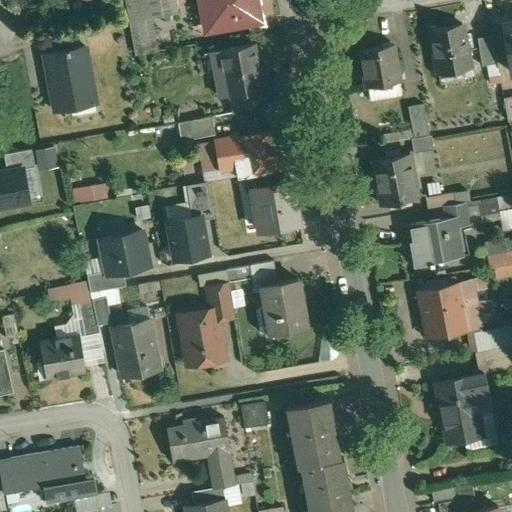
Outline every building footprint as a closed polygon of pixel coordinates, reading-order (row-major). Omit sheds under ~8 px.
[(176,0),(128,0),(139,53),(160,49),(153,15),(179,10),(176,0)] [(202,0),(203,2),(209,1),(214,27),(262,18),(258,0),(202,0)] [(511,20),(503,22),(511,71),(511,70),(511,20)] [(462,23),(431,29),(438,68),(451,66),(452,70),(472,66),(469,48),(467,48),(462,23)] [(71,27),(41,33),(44,45),(73,40),(71,27)] [(493,35),(477,38),(482,65),(498,62),(493,35)] [(255,42),(212,50),(221,96),(230,94),(260,89),(262,89),(260,77),(261,77),(255,42)] [(394,43),(361,49),(368,84),(380,82),(381,84),(401,80),(394,43)] [(85,45),(45,52),(55,109),(95,102),(85,45)] [(260,89),(230,94),(233,112),(263,106),(260,89)] [(511,94),(498,98),(504,120),(511,117),(511,94)] [(174,122),(178,139),(210,132),(207,115),(174,122)] [(271,130),(199,143),(205,172),(236,166),(238,176),(243,175),(278,168),(271,130)] [(432,134),(412,137),(414,152),(435,149),(432,134)] [(411,152),(374,158),(382,203),(403,199),(403,197),(418,195),(411,152)] [(25,161),(0,165),(0,205),(32,199),(25,161)] [(278,168),(243,175),(246,192),(252,191),(251,188),(280,182),(278,168)] [(280,182),(251,188),(252,191),(258,229),(299,222),(291,180),(280,182)] [(187,184),(191,216),(201,214),(202,219),(214,217),(208,181),(187,184)] [(103,197),(102,183),(69,186),(70,200),(103,197)] [(468,201),(444,205),(446,216),(457,214),(459,225),(472,223),(468,201)] [(167,220),(174,259),(208,253),(202,219),(201,214),(191,216),(167,220)] [(446,216),(411,223),(414,239),(410,240),(415,266),(431,263),(431,264),(435,263),(434,260),(464,254),(459,225),(457,214),(446,216)] [(142,229),(99,238),(106,270),(107,273),(123,270),(149,264),(142,229)] [(511,247),(492,251),(495,264),(511,261),(511,247)] [(252,263),(228,267),(230,280),(254,276),(252,263)] [(87,274),(91,291),(126,285),(123,270),(107,273),(106,270),(87,274)] [(299,277),(263,283),(267,305),(271,331),(272,332),(308,325),(304,304),(305,303),(303,293),(302,293),(299,277)] [(472,280),(419,290),(427,333),(479,323),(472,280)] [(229,281),(207,285),(211,307),(217,306),(218,317),(235,314),(229,281)] [(107,294),(93,297),(93,299),(99,323),(113,320),(107,294)] [(93,299),(80,302),(86,333),(100,330),(99,323),(93,299)] [(267,305),(263,306),(257,309),(261,330),(266,332),(271,331),(267,305)] [(211,307),(190,310),(192,321),(182,323),(189,363),(226,356),(218,317),(217,306),(211,307)] [(15,312),(2,315),(8,337),(19,335),(15,312)] [(152,317),(113,326),(123,374),(125,374),(124,370),(160,362),(161,366),(162,366),(152,317)] [(509,329),(473,336),(476,351),(480,350),(511,344),(509,329)] [(80,331),(41,338),(48,377),(87,370),(80,331)] [(511,344),(480,350),(482,364),(496,361),(497,369),(511,365),(511,344)] [(4,349),(0,349),(0,393),(14,391),(4,349)] [(485,371),(437,380),(448,441),(485,434),(480,408),(492,406),(485,371)] [(331,396),(287,405),(299,466),(302,466),(310,511),(355,511),(345,456),(343,457),(331,396)] [(266,399),(241,403),(245,426),(270,422),(266,399)] [(226,415),(169,425),(173,453),(208,447),(211,467),(234,463),(226,415)] [(81,444),(12,456),(13,462),(18,489),(45,485),(48,501),(99,491),(96,473),(87,475),(81,444)] [(13,462),(0,464),(4,487),(5,491),(18,489),(13,462)] [(234,463),(211,467),(214,486),(224,485),(237,482),(234,463)] [(254,479),(243,481),(245,495),(256,493),(254,479)] [(456,484),(433,488),(435,499),(458,495),(456,484)] [(214,486),(193,490),(195,501),(226,496),(224,485),(214,486)] [(475,495),(439,501),(441,511),(459,511),(477,508),(475,495)] [(195,501),(188,503),(189,511),(229,511),(226,496),(195,501)]
